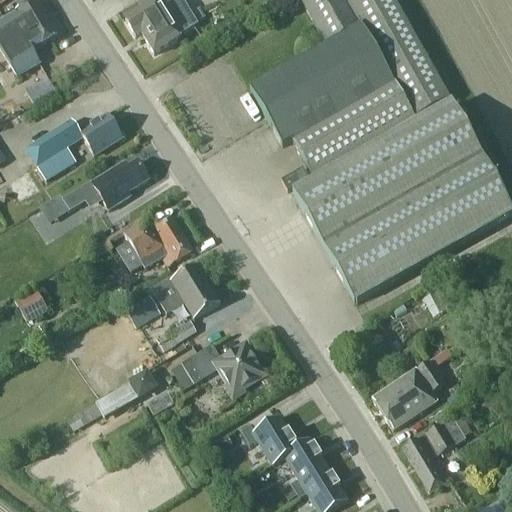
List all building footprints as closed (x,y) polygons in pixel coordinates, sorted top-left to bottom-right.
[(197,27),(183,4),(180,0),(167,0),(160,5),(156,0),(154,0),(139,9),(142,13),(125,23),(136,40),(141,36),(154,58),(182,41),(180,38),(197,27)] [(511,217),(511,212),(391,0),(299,0),(327,49),(250,92),(282,150),(292,144),(313,180),(331,170),(333,174),(293,197),(355,307),(511,217)] [(0,25),(0,51),(18,81),(40,67),(32,54),(57,39),(36,3),(16,15),(17,15),(0,25)] [(39,106),(62,92),(53,78),(31,92),(39,106)] [(122,141),(108,119),(80,137),(72,124),(25,154),(45,185),(76,165),(70,157),(74,155),(71,149),(83,142),(94,159),(122,141)] [(149,183),(137,164),(128,170),(124,165),(63,204),(70,214),(98,197),(109,214),(131,199),(129,196),(149,183)] [(309,182),(303,171),(281,183),(288,195),(309,182)] [(58,208),(38,220),(52,243),(72,231),(58,208)] [(129,245),(117,253),(132,277),(144,269),(144,270),(145,271),(163,261),(168,270),(194,255),(173,220),(153,233),(145,219),(121,233),(129,245)] [(114,252),(111,248),(107,242),(95,249),(102,259),(114,252)] [(164,287),(162,283),(154,288),(170,316),(187,306),(196,321),(219,306),(197,269),(181,278),(188,289),(184,292),(177,279),(164,287)] [(128,300),(123,291),(116,295),(121,304),(128,300)] [(14,304),(28,326),(48,313),(35,292),(14,304)] [(160,317),(149,299),(125,313),(136,332),(160,317)] [(196,335),(189,323),(168,336),(169,338),(158,345),(164,355),(196,335)] [(225,388),(234,403),(246,395),(244,391),(266,377),(245,345),(221,361),(212,348),(181,367),(194,387),(218,372),(228,387),(225,388)] [(430,365),(434,371),(458,353),(455,349),(448,354),(447,353),(430,365)] [(445,389),(429,365),(416,373),(416,374),(372,403),(393,435),(437,405),(432,398),(445,389)] [(194,387),(181,367),(171,373),(184,394),(194,387)] [(94,406),(101,418),(136,398),(128,386),(94,406)] [(475,410),(470,403),(460,409),(464,416),(475,410)] [(471,435),(460,417),(443,428),(442,428),(403,452),(430,496),(450,484),(436,461),(466,443),(464,439),(471,435)] [(285,459),(297,451),(298,449),(279,420),(254,435),(250,429),(241,435),(250,449),(257,444),(273,469),(285,462),(285,459)] [(213,447),(219,456),(232,448),(227,439),(213,447)] [(302,490),(330,473),(310,442),(298,449),(297,451),(285,459),(285,462),(298,483),(291,488),(300,502),(307,498),(302,490)] [(302,490),(307,498),(316,511),(336,511),(349,504),(330,473),(302,490)] [(288,503),(297,498),(290,488),(282,493),(288,503)]
